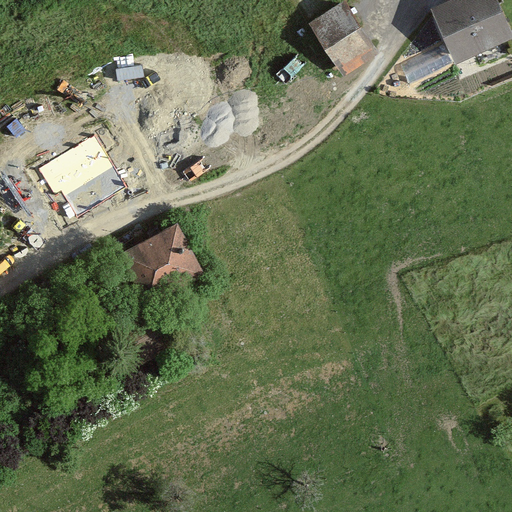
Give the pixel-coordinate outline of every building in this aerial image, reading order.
[(380,50),(347,0),(337,0),(309,18),(344,73),(380,50)] [(511,28),(499,0),(461,0),(433,13),(456,63),(511,38),(511,28)] [(149,89),(66,136),(108,210),(191,164),(149,89)] [(179,226),(122,254),(145,302),(202,274),(179,226)] [(148,311),(107,329),(127,373),(168,354),(148,311)]
